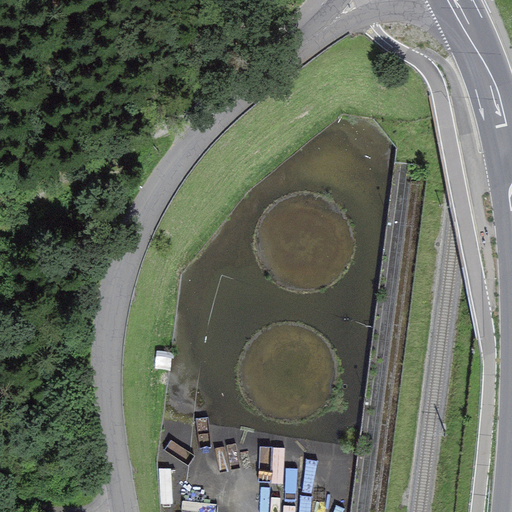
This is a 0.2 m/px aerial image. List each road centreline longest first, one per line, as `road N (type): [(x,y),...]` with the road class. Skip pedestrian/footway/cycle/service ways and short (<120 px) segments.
road 1 (residential): [(115,511),(100,372),(103,312),(118,259),(156,184),(199,129),(360,0)]
road 2 (track): [(156,184),(91,177),(0,222)]
road 3 (primary): [(450,0),(501,149)]
